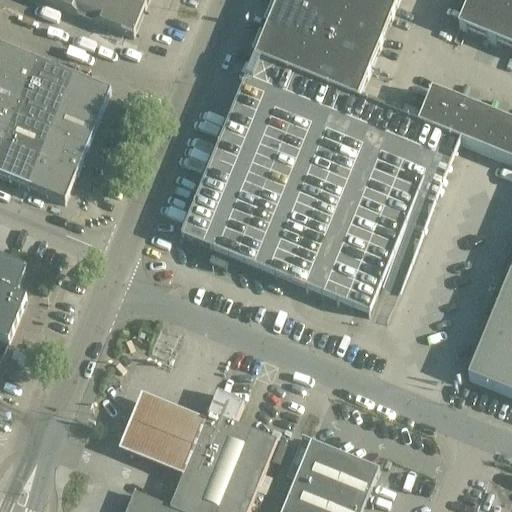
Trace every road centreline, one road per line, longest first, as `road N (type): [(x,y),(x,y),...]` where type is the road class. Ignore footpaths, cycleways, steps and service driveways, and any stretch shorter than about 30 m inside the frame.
road 1 (unclassified): [(469,433),(109,279)]
road 2 (unclassified): [(119,254),(223,0)]
road 3 (unclassified): [(41,441),(109,279)]
road 4 (unclassified): [(439,0),(415,60),(511,100)]
road 5 (unclassified): [(0,205),(119,254)]
